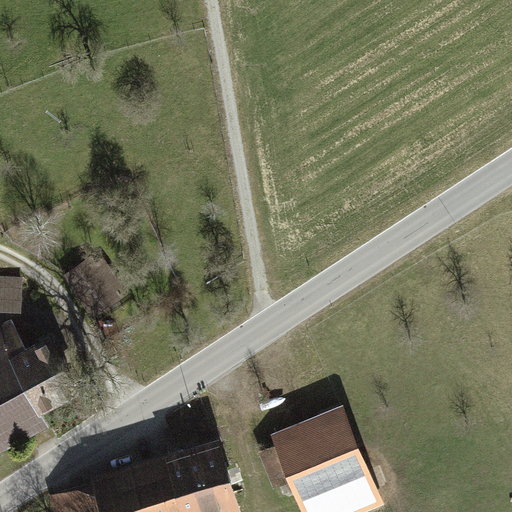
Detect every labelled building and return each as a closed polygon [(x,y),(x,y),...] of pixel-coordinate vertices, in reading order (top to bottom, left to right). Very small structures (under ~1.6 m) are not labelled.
[(91,256),(63,275),(92,317),(122,297),(117,290),(123,286),(104,258),(96,264),(91,256)] [(23,276),(0,275),(0,308),(21,310),(23,276)] [(0,449),(49,424),(41,410),(80,390),(50,331),(26,344),(12,317),(0,323),(0,449)] [(344,403),(272,432),(277,445),(260,452),(273,485),(291,478),(304,511),(350,511),(383,499),(344,403)] [(92,482),(49,495),(54,511),(229,511),(242,508),(219,436),(90,475),(92,482)]
